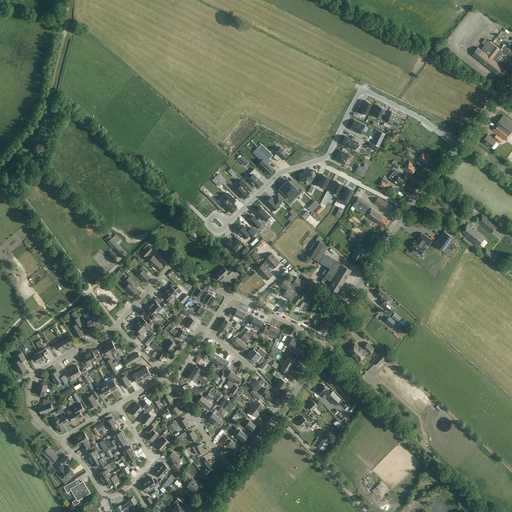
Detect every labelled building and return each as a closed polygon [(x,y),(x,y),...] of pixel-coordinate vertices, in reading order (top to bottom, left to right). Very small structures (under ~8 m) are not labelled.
[(472,24),(477,27),(483,16),(479,14),(472,24)] [(507,71),(506,64),(498,58),(503,51),(492,43),(491,42),(489,40),(488,41),(485,39),(482,42),(485,45),(483,48),(482,50),(478,47),(472,55),(479,60),(498,74),(501,77),(502,77),(507,71)] [(357,109),(355,112),(359,114),(362,115),(362,114),(363,113),(366,114),(369,109),(372,104),(369,102),(366,101),(363,106),(363,107),(361,106),(359,105),(357,109)] [(375,112),(374,114),(380,118),(379,120),(382,121),(386,113),(383,112),(385,109),(378,105),(377,108),(376,108),(375,112)] [(391,124),(396,114),(391,112),(386,122),(391,124)] [(397,131),(400,126),(397,125),(401,116),(396,114),(391,124),(396,127),(394,130),(397,131)] [(496,125),(492,130),(507,141),(511,134),(511,121),(504,115),(498,122),(495,125),(496,125)] [(355,121),(351,128),(357,131),(356,132),(360,134),(364,126),(355,121)] [(385,134),(378,131),(377,134),(372,143),(379,146),(383,137),(385,134)] [(483,141),(491,148),(497,141),(488,134),(483,141)] [(358,143),(361,144),(363,140),(355,136),(353,140),(347,137),(346,137),(344,141),(343,143),(351,147),(350,148),(355,151),(357,146),(356,146),(358,143)] [(272,155),(261,145),(258,148),(269,158),(272,155)] [(277,153),(273,156),(277,161),(281,157),(283,159),(288,154),(281,147),(276,152),(277,153)] [(352,155),(348,153),(348,155),(340,151),(335,160),(344,164),(347,158),(350,159),(352,155)] [(414,156),(408,151),(405,155),(412,160),(414,156)] [(426,155),(424,152),(418,159),(421,161),(422,161),(426,165),(431,159),(426,155)] [(263,159),(258,164),(268,174),(273,169),(264,160),(263,159)] [(400,166),(394,160),(391,164),(397,169),(400,166)] [(412,165),(412,164),(409,162),(403,169),(406,171),(407,171),(411,175),(416,169),(412,165)] [(252,175),(248,179),(256,186),(261,181),(259,179),(262,176),(254,168),(250,173),(252,175)] [(393,180),(394,179),(395,179),(393,182),(396,184),(397,184),(401,187),(406,182),(401,178),(402,177),(399,175),(394,170),(389,177),(393,180)] [(310,171),(299,174),(301,181),(312,177),(310,171)] [(316,176),(312,183),(317,185),(318,184),(325,188),(330,178),(325,175),(323,174),(320,179),(316,176)] [(238,186),(235,190),(243,199),(250,193),(247,190),(249,187),(241,180),(236,184),(238,186)] [(288,180),(284,185),(293,194),(295,191),(297,193),(298,194),(301,192),(303,190),(300,186),(296,183),(295,184),(294,186),(293,185),(288,180)] [(337,180),(332,190),(335,192),(334,194),(338,196),(340,194),(338,193),(343,184),(337,180)] [(284,185),(279,189),(285,194),(284,196),(282,197),(286,200),(289,204),(291,201),(293,199),(292,198),(290,196),(293,194),(284,185)] [(381,193),(383,190),(372,185),(370,188),(381,193)] [(338,196),(336,200),(341,203),(343,200),(347,202),(353,190),(347,187),(344,193),(341,192),(340,194),(338,196)] [(227,198),(221,203),(230,212),(236,206),(233,203),(236,200),(229,193),(226,196),(227,198)] [(271,197),(266,202),(274,210),(279,205),(283,201),(278,196),(275,199),(274,200),(271,197)] [(383,209),(387,203),(378,197),(374,203),(383,209)] [(358,198),(352,206),(364,215),(370,206),(358,198)] [(392,210),(397,205),(394,201),(388,206),(392,210)] [(258,211),(257,212),(261,216),(262,217),(261,218),(260,219),(262,221),(265,224),(267,222),(269,220),(268,219),(267,218),(268,218),(270,216),(265,212),(261,207),(260,208),(259,209),(258,210),(258,211)] [(389,221),(372,209),(367,216),(377,223),(384,228),(389,221)] [(483,214),(476,221),(492,234),(498,226),(483,214)] [(253,216),(249,220),(257,228),(259,226),(262,229),(266,225),(265,224),(260,219),(259,218),(257,220),(253,216)] [(478,246),(485,237),(474,229),(474,230),(471,228),(472,227),(468,223),(461,232),(466,235),(465,236),(478,246)] [(244,238),(248,235),(251,237),(256,232),(251,227),(248,230),(243,225),(237,231),(244,238)] [(194,237),(198,240),(200,237),(201,238),(204,235),(198,230),(195,232),(197,234),(194,237)] [(444,231),(435,244),(445,251),(454,238),(444,231)] [(118,242),(121,239),(115,233),(112,235),(118,242)] [(410,247),(413,250),(412,252),(416,254),(417,252),(421,255),(426,247),(425,247),(426,244),(428,245),(432,240),(421,233),(418,239),(419,239),(417,241),(415,240),(413,243),(412,242),(409,246),(410,247)] [(127,254),(116,242),(109,235),(105,239),(122,258),(127,254)] [(317,237),(310,247),(314,250),(319,242),(323,244),(326,241),(320,238),(317,237)] [(230,239),(224,244),(232,252),(238,247),(238,246),(241,243),(237,238),(233,242),(230,239)] [(327,287),(337,293),(351,270),(322,253),(326,247),(319,242),(311,256),(329,268),(321,282),(328,286),(327,287)] [(498,256),(503,249),(494,242),(489,248),(498,256)] [(361,248),(363,246),(359,243),(355,249),(356,249),(352,256),(359,261),(365,251),(361,248)] [(146,257),(152,249),(149,246),(142,253),(146,257)] [(329,248),(326,253),(331,256),(334,251),(329,248)] [(486,249),(483,253),(493,261),(496,257),(486,249)] [(253,259),(258,255),(253,251),(249,255),(253,259)] [(272,269),(280,262),(272,253),(264,260),(266,262),(263,264),(257,269),(266,280),(273,275),(267,269),(270,266),(272,269)] [(157,269),(162,263),(157,258),(154,255),(147,262),(153,266),(157,269)] [(145,282),(150,277),(145,272),(147,270),(143,266),(139,270),(141,272),(138,275),(145,282)] [(231,276),(235,271),(230,267),(227,270),(223,266),(219,270),(214,275),(221,281),(228,273),(231,276)] [(288,275),(292,277),(296,269),(292,267),(288,275)] [(133,295),(138,289),(132,284),(134,281),(129,276),(125,281),(128,284),(125,287),(133,295)] [(303,300),(307,295),(310,297),(314,291),(307,286),(306,288),(304,286),(306,283),(297,277),(294,281),(292,279),(290,282),(285,278),(280,286),(286,290),(282,295),(288,299),(289,299),(292,301),(292,302),(301,308),(305,302),(303,300)] [(166,290),(173,296),(177,291),(179,293),(182,290),(177,286),(174,289),(170,285),(166,290)] [(199,288),(194,294),(198,297),(203,291),(199,288)] [(175,298),(173,296),(166,290),(162,294),(166,298),(164,301),(169,305),(175,298)] [(381,305),(383,306),(391,313),(394,310),(385,302),(389,298),(380,290),(376,295),(384,302),(381,305)] [(208,292),(204,299),(204,301),(211,305),(216,297),(208,292)] [(154,300),(150,304),(160,313),(160,312),(161,314),(165,309),(164,309),(167,306),(162,302),(159,304),(154,300)] [(156,317),(160,313),(150,304),(146,309),(151,313),(149,316),(154,320),(156,318),(156,317)] [(201,317),(206,309),(201,306),(196,314),(201,317)] [(237,309),(236,312),(231,310),(230,313),(229,312),(227,315),(233,318),(234,315),(242,319),(245,313),(237,309)] [(95,315),(91,317),(91,318),(96,326),(101,323),(99,320),(102,318),(100,316),(97,310),(93,312),(95,315)] [(183,310),(179,318),(182,320),(185,315),(187,316),(189,313),(183,310)] [(83,325),(79,317),(75,311),(72,313),(76,319),(73,320),(75,325),(71,327),(77,338),(84,334),(80,327),(83,325)] [(91,318),(91,317),(90,316),(85,318),(85,317),(81,319),(85,325),(87,323),(91,329),(96,326),(91,318)] [(392,327),(396,323),(389,316),(385,321),(392,327)] [(137,322),(146,329),(153,322),(148,318),(146,321),(141,317),(137,322)] [(191,328),(196,320),(191,317),(186,325),(191,328)] [(259,328),(262,322),(253,317),(251,322),(248,320),(246,326),(251,328),(253,324),(255,326),(254,328),(258,330),(259,328)] [(234,332),(236,333),(237,329),(236,328),(235,329),(229,326),(231,322),(225,319),(222,324),(234,332)] [(139,337),(146,329),(137,322),(133,326),(137,330),(135,333),(139,337)] [(226,331),(229,333),(226,337),(230,339),(234,332),(222,324),(218,330),(224,333),(226,331)] [(270,327),(266,325),(262,332),(266,334),(267,333),(276,338),(280,330),(271,325),(270,327)] [(180,328),(179,331),(176,330),(173,334),(176,336),(181,339),(185,332),(180,328)] [(233,342),(238,346),(247,335),(250,331),(248,330),(245,333),(240,339),(237,337),(233,342)] [(60,338),(66,348),(71,345),(68,341),(72,339),(68,333),(65,335),(60,338)] [(151,334),(145,341),(148,343),(153,336),(151,334)] [(247,335),(238,346),(242,350),(247,345),(244,343),(249,337),(247,335)] [(303,350),(305,346),(300,344),(300,343),(298,342),(299,340),(292,337),(289,345),(294,348),(293,350),(301,354),(303,350)] [(60,338),(55,341),(51,343),(55,349),(58,347),(61,351),(66,348),(60,338)] [(171,350),(175,343),(170,339),(166,347),(171,350)] [(107,343),(112,352),(114,351),(115,353),(118,352),(119,353),(122,351),(118,345),(115,347),(111,340),(107,343)] [(275,346),(284,351),(287,347),(284,345),(283,342),(281,341),(280,342),(278,341),(275,346)] [(40,350),(37,352),(43,361),(47,358),(45,354),(48,352),(45,346),(47,345),(45,342),(38,346),(40,350)] [(112,352),(107,343),(102,346),(109,357),(111,356),(109,353),(112,352)] [(369,353),(374,349),(367,343),(363,347),(365,349),(363,351),(360,348),(359,348),(355,344),(348,351),(359,361),(366,353),(365,352),(366,351),(369,353)] [(267,353),(264,351),(260,348),(257,352),(254,349),(251,352),(251,351),(250,351),(248,354),(249,355),(248,355),(256,361),(261,355),(263,357),(267,353)] [(87,352),(92,361),(94,360),(96,363),(102,359),(100,354),(95,356),(92,350),(87,352)] [(160,361),(165,354),(160,350),(155,358),(160,361)] [(378,366),(381,363),(384,359),(388,362),(391,359),(383,350),(379,353),(381,355),(374,362),(378,366)] [(215,362),(219,355),(212,351),(210,355),(208,353),(203,360),(207,362),(209,358),(215,362)] [(19,373),(27,369),(22,361),(26,359),(22,352),(15,356),(18,360),(13,363),(19,373)] [(43,361),(37,352),(35,353),(34,352),(28,355),(32,361),(36,359),(38,363),(43,361)] [(92,361),(87,352),(82,355),(86,361),(82,364),(85,369),(91,366),(90,362),(92,361)] [(141,358),(138,353),(125,361),(128,365),(141,358)] [(229,362),(219,355),(215,362),(218,364),(217,367),(222,370),(223,367),(225,368),(229,362)] [(281,359),(280,361),(290,367),(291,363),(294,365),(296,362),(288,357),(285,361),(281,359)] [(111,369),(115,366),(110,358),(106,361),(111,369)] [(122,361),(115,364),(117,370),(124,367),(122,361)] [(290,367),(280,361),(279,363),(283,365),(280,369),(289,374),(290,371),(288,370),(290,367)] [(77,365),(72,368),(77,377),(82,374),(77,365)] [(140,365),(137,366),(144,378),(151,374),(146,366),(142,369),(140,365)] [(196,365),(192,371),(205,379),(207,376),(200,372),(201,369),(196,365)] [(144,378),(137,366),(135,368),(137,372),(133,374),(138,382),(144,378)] [(77,377),(72,368),(67,371),(72,379),(77,377)] [(325,374),(330,379),(331,377),(335,381),(333,383),(340,389),(345,385),(338,378),(341,375),(335,370),(333,371),(331,369),(325,374)] [(125,387),(131,383),(127,377),(130,376),(126,370),(121,373),(123,376),(120,378),(125,387)] [(62,385),(67,382),(64,375),(61,377),(57,371),(50,375),(56,384),(60,381),(62,385)] [(207,380),(205,379),(192,371),(189,377),(197,381),(198,378),(201,380),(200,383),(204,386),(207,380)] [(226,385),(228,386),(236,374),(231,371),(227,376),(230,378),(226,385)] [(280,380),(277,385),(282,388),(286,382),(280,377),(281,375),(277,372),(274,375),(280,380)] [(112,380),(107,383),(112,392),(118,388),(114,381),(117,380),(113,373),(109,376),(112,380)] [(242,378),(236,374),(228,386),(231,388),(235,381),(238,383),(242,378)] [(222,378),(221,379),(218,377),(215,382),(217,384),(217,385),(220,387),(225,380),(222,378)] [(250,385),(253,388),(256,391),(260,388),(256,383),(258,381),(256,379),(250,385)] [(47,385),(49,385),(49,383),(48,382),(42,380),(42,383),(39,383),(36,394),(44,396),(47,385)] [(112,392),(107,383),(101,386),(99,382),(95,384),(99,390),(101,389),(105,396),(112,392)] [(323,384),(317,390),(325,398),(327,397),(335,405),(341,399),(333,391),(331,393),(323,384)] [(239,387),(235,385),(231,391),(234,394),(239,387)] [(270,400),(274,395),(269,390),(268,390),(266,388),(262,393),(264,395),(270,400)] [(95,400),(99,397),(95,390),(92,392),(93,394),(85,398),(91,407),(97,404),(95,400)] [(218,401),(223,395),(217,390),(215,393),(218,396),(215,399),(218,401)] [(198,401),(203,405),(212,394),(209,392),(204,398),(202,396),(198,401)] [(168,404),(173,401),(168,393),(163,396),(165,399),(163,400),(165,404),(167,403),(168,404)] [(212,394),(203,405),(208,409),(212,404),(209,402),(214,396),(212,394)] [(226,401),(222,397),(218,402),(222,406),(226,401)] [(51,404),(53,403),(53,401),(44,398),(42,405),(38,407),(41,414),(53,410),(51,404)] [(247,401),(250,403),(258,410),(260,407),(263,409),(265,407),(258,400),(255,404),(251,401),(249,399),(247,401)] [(317,405),(313,400),(307,406),(312,410),(316,407),(322,413),(327,409),(324,406),(322,408),(318,404),(317,405)] [(144,410),(149,404),(145,401),(140,406),(137,403),(131,411),(137,416),(143,408),(144,410)] [(80,403),(73,407),(72,407),(72,408),(73,407),(75,410),(68,414),(73,422),(83,416),(80,412),(84,410),(80,403)] [(258,410),(250,403),(248,405),(252,408),(249,411),(257,417),(259,415),(256,413),(258,410)] [(149,405),(148,407),(143,412),(146,414),(141,420),(147,425),(154,418),(149,413),(153,408),(149,405)] [(173,418),(176,416),(181,414),(176,406),(171,409),(174,413),(171,415),(173,418)] [(170,413),(167,408),(159,412),(164,420),(167,418),(165,416),(170,413)] [(209,418),(214,422),(223,411),(220,408),(215,415),(213,413),(209,418)] [(246,413),(244,412),(241,409),(239,408),(237,411),(238,413),(244,416),(246,413)] [(223,411),(214,422),(219,426),(223,421),(220,419),(225,413),(223,411)] [(228,421),(230,418),(232,415),(229,413),(224,418),(228,421)] [(59,418),(57,420),(56,417),(52,420),(59,431),(65,427),(63,424),(68,421),(64,416),(60,419),(59,418)] [(303,416),(297,422),(302,427),(306,423),(309,427),(312,424),(308,420),(308,421),(303,416)] [(108,426),(115,422),(112,417),(105,421),(108,426)] [(184,429),(189,426),(185,418),(180,421),(184,429)] [(243,422),(246,424),(252,430),(256,425),(249,420),(246,418),(243,422)] [(101,422),(94,424),(97,430),(104,427),(101,422)] [(115,422),(108,426),(111,431),(119,427),(115,422)] [(152,442),(159,434),(153,430),(155,428),(152,424),(147,430),(149,432),(146,436),(152,442)] [(243,441),(247,436),(240,430),(237,427),(234,431),(237,433),(236,435),(243,441)] [(108,446),(124,436),(121,431),(113,436),(115,439),(106,444),(108,446)] [(191,442),(196,439),(192,431),(187,434),(191,442)] [(162,451),(170,442),(165,438),(167,435),(164,432),(159,438),(161,440),(156,445),(162,451)] [(84,449),(90,446),(87,441),(88,440),(84,433),(74,439),(78,446),(81,444),(84,449)] [(109,449),(113,447),(118,444),(120,447),(128,442),(124,436),(108,446),(109,449)] [(235,451),(239,446),(226,436),(222,441),(229,447),(230,447),(235,451)] [(199,455),(204,452),(199,444),(195,447),(194,446),(191,448),(195,454),(197,452),(199,455)] [(90,460),(99,455),(97,452),(99,450),(96,445),(89,449),(91,452),(87,454),(90,460)] [(52,463),(57,458),(54,455),(55,455),(53,452),(48,447),(42,453),(52,463)] [(117,462),(121,460),(134,452),(131,447),(123,452),(124,455),(116,460),(117,462)] [(191,463),(196,460),(194,456),(191,458),(186,451),(190,449),(189,447),(184,450),(191,463)] [(137,458),(134,452),(121,460),(123,462),(127,460),(129,462),(127,464),(129,467),(135,464),(133,460),(137,458)] [(176,470),(181,465),(177,463),(180,459),(172,452),(167,457),(174,463),(172,466),(176,470)] [(101,458),(99,455),(90,460),(93,466),(98,463),(100,466),(106,462),(103,456),(101,458)] [(213,470),(209,466),(211,465),(205,458),(201,462),(206,468),(203,470),(207,475),(213,470)] [(65,479),(73,471),(68,466),(65,469),(60,463),(55,468),(60,473),(60,474),(65,479)] [(170,478),(172,476),(168,472),(170,469),(163,463),(159,468),(170,478)] [(102,479),(110,474),(109,471),(112,469),(109,464),(103,467),(105,470),(98,474),(102,479)] [(173,480),(170,478),(159,468),(155,472),(162,479),(164,476),(171,482),(173,480)] [(186,473),(182,478),(186,481),(188,478),(191,481),(187,485),(194,491),(198,486),(197,486),(199,483),(186,473)] [(112,477),(110,474),(102,479),(105,484),(111,481),(113,484),(119,480),(116,474),(112,477)] [(152,477),(146,481),(154,494),(157,492),(154,487),(159,484),(156,479),(154,481),(152,477)] [(181,483),(177,480),(171,488),(175,491),(181,483)] [(154,494),(146,481),(141,484),(146,492),(149,490),(152,495),(154,494)] [(82,482),(76,486),(74,485),(72,482),(64,487),(67,492),(71,490),(73,493),(74,493),(78,499),(82,497),(89,493),(87,489),(84,484),(82,482)] [(380,482),(371,492),(374,494),(383,486),(380,482)] [(133,496),(128,499),(129,501),(125,503),(130,511),(137,507),(139,505),(137,502),(133,496)] [(171,507),(177,511),(183,511),(185,510),(181,506),(183,503),(177,498),(171,507)] [(121,504),(116,507),(119,511),(128,511),(130,511),(125,503),(121,505),(121,504)]
